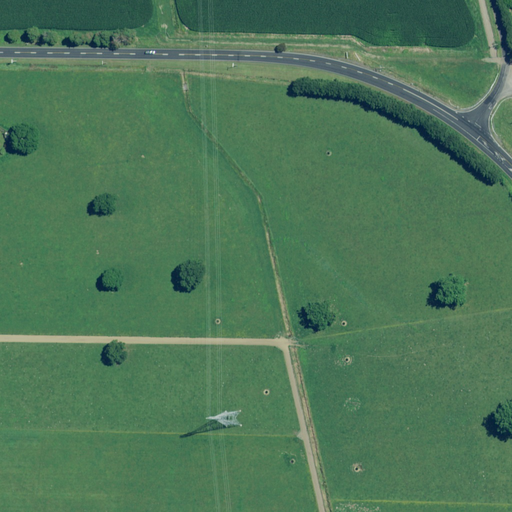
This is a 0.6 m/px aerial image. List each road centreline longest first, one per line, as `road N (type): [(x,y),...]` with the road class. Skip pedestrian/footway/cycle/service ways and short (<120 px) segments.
road 1 (tertiary): [(0,52),(295,60),(386,84),(467,131)]
road 2 (unclassified): [(494,0),(505,74),(467,131)]
